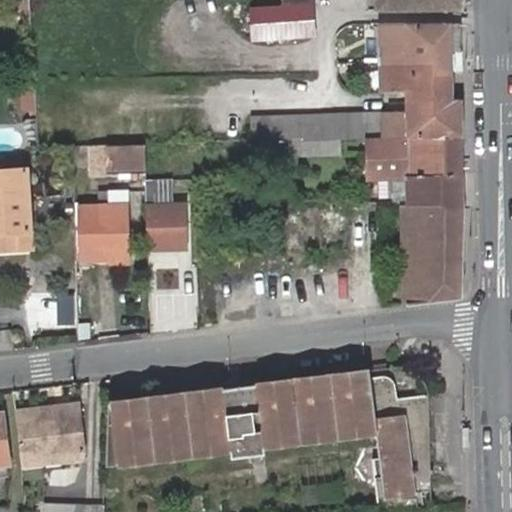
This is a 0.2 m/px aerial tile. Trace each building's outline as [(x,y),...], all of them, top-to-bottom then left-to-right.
[(251,40),(313,36),(309,0),(278,0),(280,8),(249,10),(251,40)] [(459,9),(458,0),(379,0),(380,11),(459,9)] [(452,72),(451,22),(379,24),(381,64),(411,63),(411,74),(452,72)] [(453,101),(452,72),(411,74),(411,63),(381,64),(382,91),(406,90),(407,116),(245,120),(246,141),(365,137),(462,134),(461,100),(453,101)] [(463,205),(462,134),(365,137),(366,177),(393,176),(393,200),(404,201),(463,205)] [(144,168),(143,143),(107,145),(107,170),(144,168)] [(164,177),(144,178),(148,249),(184,248),(183,204),(165,204),(164,177)] [(0,259),(32,258),(28,179),(0,181),(0,259)] [(127,243),(126,184),(99,184),(100,199),(80,200),(82,252),(102,251),(102,243),(127,243)] [(460,282),(463,205),(404,201),(406,304),(453,299),(453,288),(460,282)] [(280,210),(281,249),(349,247),(349,222),(349,209),(280,210)] [(349,222),(349,247),(350,247),(365,247),(364,221),(349,222)] [(198,276),(200,328),(293,317),(287,265),(198,276)] [(104,468),(375,441),(378,459),(381,478),(383,501),(433,500),(429,396),(425,381),(409,368),(395,368),(384,369),(369,370),(107,403),(106,410),(104,468)] [(38,412),(18,415),(22,453),(43,451),(89,446),(84,405),(38,411),(38,412)] [(0,465),(8,464),(3,413),(0,413),(0,465)] [(43,451),(22,453),(23,463),(44,461),(43,451)] [(372,460),(374,479),(381,478),(378,459),(372,460)] [(0,476),(9,475),(8,464),(0,465),(0,476)]
